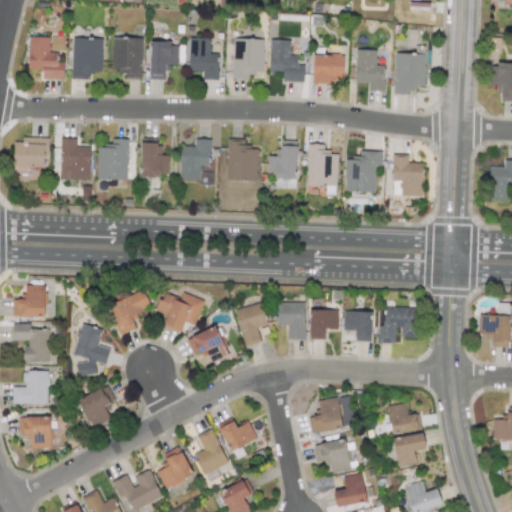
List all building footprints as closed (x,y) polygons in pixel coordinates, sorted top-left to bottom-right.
[(70,78),(87,79),(87,72),(101,72),(101,38),(72,37),(70,78)] [(111,71),(124,71),(124,78),(140,78),(141,38),(111,37),(111,71)] [(41,78),(63,79),(63,61),(57,61),(57,50),(61,50),(62,39),(28,38),(27,70),(41,70),(41,78)] [(210,39),(189,38),(188,72),(201,72),(201,79),(217,79),(218,54),(209,53),(210,39)] [(263,39),(233,38),(232,79),(248,80),(248,72),(262,72),(263,39)] [(268,72),(282,72),(282,81),(302,82),(303,65),(297,64),(297,55),(289,55),(290,40),(269,40),(268,72)] [(149,42),(148,79),(164,80),(165,64),(177,64),(178,43),(149,42)] [(383,91),(384,65),(376,65),(376,50),(355,49),(354,82),(367,82),(367,91),(383,91)] [(409,94),(410,86),(423,87),(424,54),(394,53),(393,94),(409,94)] [(312,82),(342,83),(343,55),(313,54),(312,82)] [(500,101),(511,101),(511,63),(489,63),(488,85),(496,85),(495,93),(500,93),(500,101)] [(45,168),(46,138),(21,137),(21,142),(13,142),(12,167),(45,168)] [(76,146),(76,139),(60,138),(60,164),(68,164),(68,180),(88,180),(89,147),(76,146)] [(257,148),(244,147),(244,139),(226,138),(225,180),(256,181),(257,148)] [(96,179),(126,180),(127,139),(111,139),(110,146),(96,146),(96,179)] [(178,180),(211,181),(211,172),(201,172),(201,166),(209,166),(210,139),(194,139),(194,146),(179,146),(178,180)] [(159,155),(159,143),(140,142),(139,175),(167,176),(168,155),(159,155)] [(307,144),(305,185),(335,186),(336,153),(323,152),(323,144),(307,144)] [(266,173),(274,173),(273,188),(294,188),(295,146),(277,145),(277,156),(267,156),(266,173)] [(343,191),(374,192),(374,167),(380,167),(381,151),(358,150),(358,158),(344,158),(343,191)] [(420,196),(421,163),(406,163),(407,155),(392,154),(391,181),(399,181),(399,195),(420,196)] [(511,187),(511,160),(503,160),(503,167),(490,167),(488,201),(507,202),(508,187),(511,187)] [(44,285),(25,285),(24,299),(12,299),(12,316),(43,317),(44,285)] [(119,334),(134,328),(129,315),(149,307),(142,290),(107,305),(119,334)] [(203,301),(182,292),(179,299),(162,292),(154,311),(166,316),(163,325),(180,332),(184,321),(193,325),(203,301)] [(244,346),(259,342),(255,327),(266,324),(260,302),(234,309),(244,346)] [(303,302),(276,302),(277,325),(287,325),(287,340),(303,339),(303,302)] [(377,343),(394,343),(394,328),(399,328),(399,337),(415,338),(416,307),(384,307),(383,325),(377,325),(377,343)] [(308,339),(324,339),(325,329),(337,329),(337,311),(309,310),(308,339)] [(354,341),(370,342),(371,312),(342,311),(342,330),(354,331),(354,341)] [(490,347),(508,348),(508,316),(477,315),(477,335),(490,335),(490,347)] [(71,354),(85,358),(84,362),(75,362),(76,376),(95,374),(94,362),(104,365),(109,348),(96,345),(101,329),(79,323),(75,338),(75,339),(71,354)] [(48,329),(29,329),(29,324),(11,324),(11,340),(24,340),(24,362),(47,363),(48,329)] [(47,403),(47,371),(22,371),(22,387),(11,387),(11,403),(47,403)] [(109,419),(103,406),(113,401),(106,386),(76,400),(90,429),(109,419)] [(317,401),(319,415),(307,417),(310,433),(352,426),(347,395),(317,401)] [(388,405),(390,433),(420,430),(418,414),(406,415),(405,403),(388,405)] [(491,438),(511,438),(511,407),(507,407),(507,419),(491,419),(491,438)] [(50,447),(49,417),(17,417),(18,434),(25,434),(25,448),(50,447)] [(236,427),(233,421),(218,428),(229,451),(255,439),(247,422),(236,427)] [(202,450),(192,454),(201,474),(226,463),(211,429),(195,435),(202,450)] [(424,449),(423,434),(393,436),(395,466),(415,464),(413,450),(424,449)] [(314,462),(329,462),(330,472),(348,471),(346,441),(313,442),(314,462)] [(162,454),(167,465),(155,472),(164,489),(192,474),(177,446),(162,454)] [(161,497),(148,469),(133,476),(137,485),(131,487),(126,475),(110,481),(118,497),(125,494),(132,510),(161,497)] [(333,490),(335,505),(364,502),(361,473),(342,476),(343,489),(333,490)] [(242,498),(249,495),(241,480),(218,492),(228,511),(242,511),(248,509),(242,498)] [(410,511),(417,511),(441,504),(436,488),(424,492),(420,481),(403,486),(410,511)] [(88,511),(118,511),(112,497),(101,502),(95,490),(81,496),(88,511)]
